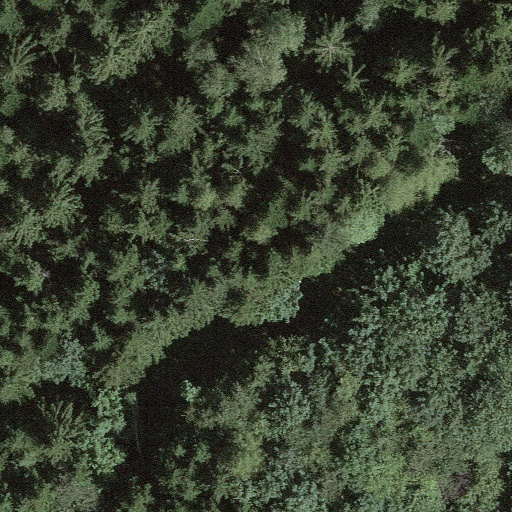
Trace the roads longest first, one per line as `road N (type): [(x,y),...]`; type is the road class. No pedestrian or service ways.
road 1 (track): [(89,511),(110,470),(199,369),(335,285),(446,169),(511,74)]
road 2 (track): [(199,369),(0,397)]
